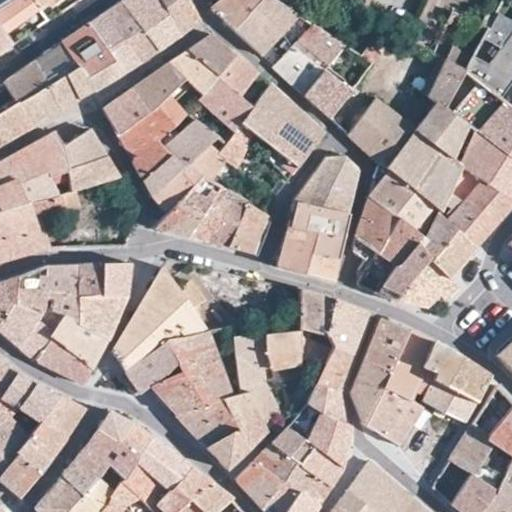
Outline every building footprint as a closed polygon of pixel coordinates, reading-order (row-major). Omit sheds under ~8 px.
[(32,3),(29,0),(10,0),(0,7),(0,28),(4,33),(37,10),(32,3)] [(39,10),(53,0),(36,0),(32,3),(37,10),(38,11),(39,10)] [(121,0),(119,2),(156,51),(181,33),(158,0),(121,0)] [(158,0),(181,33),(198,19),(187,0),(158,0)] [(220,0),(212,7),(209,9),(232,30),(242,19),(252,8),(259,0),(220,0)] [(274,0),(259,0),(252,8),(281,32),(288,24),(297,15),(274,0)] [(103,13),(138,63),(156,51),(119,2),(103,13)] [(252,8),(242,19),(271,43),(281,32),(252,8)] [(477,81),(501,101),(511,85),(511,21),(496,12),(488,28),(481,38),(500,48),(488,65),(473,56),(472,58),(464,71),(477,81)] [(87,24),(122,72),(138,63),(103,13),(87,24)] [(297,15),(288,24),(295,30),(296,30),(306,21),(297,15)] [(242,19),(232,30),(260,55),(271,43),(242,19)] [(72,61),(91,90),(122,72),(87,24),(60,42),(72,61)] [(297,40),(327,65),(345,45),(313,25),(297,40)] [(0,54),(12,46),(4,33),(0,28),(0,54)] [(186,50),(216,77),(218,75),(232,57),(234,55),(211,34),(186,50)] [(455,41),(451,49),(472,58),(473,56),(476,50),(475,49),(455,41)] [(273,67),(304,95),(325,71),(292,46),(273,67)] [(360,55),(372,63),(377,54),(366,46),(360,55)] [(465,125),(449,112),(442,106),(464,71),(472,58),(451,49),(445,61),(426,97),(433,102),(413,129),(373,99),(347,132),(346,134),(379,164),(379,165),(430,206),(438,213),(461,167),(458,166),(450,160),(465,125)] [(167,63),(183,79),(200,95),(216,77),(186,50),(167,63)] [(47,51),(33,61),(43,81),(59,70),(48,54),(47,51)] [(419,92),(426,97),(445,61),(438,57),(419,92)] [(13,101),(31,127),(57,111),(43,81),(33,61),(1,83),(13,101)] [(43,81),(57,111),(91,90),(72,61),(59,70),(43,81)] [(156,105),(166,95),(183,79),(167,63),(101,109),(117,136),(156,105)] [(325,71),(304,95),(330,119),(331,118),(350,91),(325,71)] [(240,120),(241,119),(223,105),(233,92),(216,77),(200,95),(185,113),(193,119),(202,127),(216,137),(223,143),(240,120)] [(511,109),(501,101),(477,81),(449,112),(465,125),(473,131),(511,162),(511,109)] [(256,99),(241,119),(240,120),(223,143),(216,153),(224,160),(235,168),(251,133),(272,149),(296,167),(321,135),(320,133),(267,84),(256,99)] [(156,141),(173,126),(184,114),(166,95),(156,105),(117,136),(123,146),(135,154),(133,156),(132,161),(156,143),(156,141)] [(0,108),(0,144),(31,127),(13,101),(0,108)] [(193,135),(202,127),(193,119),(178,131),(173,126),(156,141),(156,143),(132,161),(142,180),(193,135)] [(150,195),(206,146),(216,137),(202,127),(193,135),(142,180),(150,195)] [(62,145),(67,168),(105,155),(90,130),(87,129),(62,145)] [(511,162),(473,131),(458,166),(461,167),(511,203),(511,162)] [(48,177),(65,171),(67,171),(67,168),(62,145),(53,132),(0,160),(0,210),(28,202),(29,203),(56,195),(52,185),(48,177)] [(224,160),(216,153),(206,146),(150,195),(165,212),(198,174),(209,181),(224,160)] [(286,181),(296,167),(272,149),(263,159),(286,181)] [(67,171),(65,171),(67,181),(69,191),(75,189),(118,177),(105,155),(67,168),(67,171)] [(326,156),(292,201),(347,214),(357,171),(356,168),(343,155),(326,156)] [(430,206),(379,165),(367,198),(395,218),(412,230),(430,206)] [(511,203),(461,167),(438,213),(473,247),(490,229),(511,203)] [(52,185),(67,181),(65,171),(48,177),(52,185)] [(187,236),(219,187),(209,181),(198,174),(165,212),(153,227),(187,236)] [(207,241),(231,195),(219,187),(187,236),(207,241)] [(80,210),(75,189),(69,191),(60,193),(63,206),(66,213),(66,214),(80,210)] [(28,202),(0,210),(0,261),(42,249),(32,215),(63,206),(60,193),(56,195),(29,203),(28,202)] [(226,247),(244,204),(231,195),(207,241),(226,247)] [(395,218),(367,198),(354,238),(369,249),(364,257),(357,271),(357,273),(361,276),(365,271),(376,254),(395,218)] [(347,214),(292,201),(291,203),(286,225),(314,232),(313,237),(340,246),(347,214)] [(262,212),(244,204),(226,247),(252,255),(253,255),(255,254),(256,254),(257,252),(258,251),(271,217),(262,212)] [(473,247),(438,213),(430,229),(423,238),(418,244),(429,257),(447,276),(473,247)] [(412,230),(395,218),(376,254),(392,265),(394,266),(414,242),(418,244),(423,238),(412,230)] [(314,232),(286,225),(276,267),(335,283),(338,270),(334,269),(340,246),(313,237),(314,232)] [(352,249),(364,257),(369,249),(354,238),(352,249)] [(429,257),(418,244),(414,242),(394,266),(392,265),(380,282),(373,291),(373,292),(392,300),(395,301),(411,277),(429,257)] [(366,272),(380,282),(392,265),(376,254),(365,271),(366,272)] [(447,276),(429,257),(411,277),(395,301),(426,307),(439,295),(443,299),(457,285),(447,276)] [(128,262),(102,263),(101,296),(124,296),(125,289),(128,262)] [(101,296),(102,263),(76,264),(76,294),(101,296)] [(76,294),(76,264),(44,266),(45,290),(76,294)] [(45,290),(44,266),(16,276),(12,303),(40,315),(42,309),(43,300),(45,290)] [(111,351),(124,371),(164,341),(167,340),(177,339),(187,336),(197,333),(207,330),(162,267),(159,271),(152,283),(139,306),(125,329),(111,351)] [(0,324),(12,305),(12,303),(16,276),(0,282),(0,324)] [(296,329),(299,329),(309,332),(317,294),(299,289),(298,292),(296,328),(296,329)] [(76,294),(45,290),(43,300),(51,302),(52,314),(62,318),(76,324),(76,294)] [(124,296),(101,296),(76,294),(76,324),(104,339),(124,296)] [(317,294),(309,332),(324,336),(332,298),(317,294)] [(332,298),(324,336),(325,336),(327,336),(328,338),(329,339),(330,344),(331,346),(350,355),(365,314),(365,311),(332,298)] [(62,318),(52,314),(42,309),(40,315),(12,303),(12,305),(0,324),(0,332),(17,347),(36,360),(50,337),(62,318)] [(76,324),(62,318),(50,337),(90,367),(104,339),(76,324)] [(389,371),(409,329),(380,318),(363,360),(389,371)] [(265,353),(270,371),(298,366),(298,335),(299,329),(296,329),(296,328),(264,332),(265,353)] [(423,395),(431,381),(430,380),(433,372),(419,367),(431,341),(419,335),(409,329),(389,371),(383,386),(410,401),(413,391),(423,395)] [(167,340),(164,341),(176,363),(179,372),(154,382),(148,385),(174,414),(201,405),(231,396),(207,332),(207,330),(197,333),(187,336),(177,339),(167,340)] [(264,372),(270,371),(265,353),(264,332),(235,335),(235,337),(232,337),(240,393),(246,391),(265,430),(273,422),(275,420),(264,372)] [(298,366),(321,368),(331,346),(330,344),(298,335),(298,366)] [(90,367),(50,337),(36,360),(80,382),(81,383),(82,382),(90,367)] [(511,372),(511,339),(494,356),(511,372)] [(164,341),(124,371),(121,376),(134,396),(148,385),(154,382),(176,363),(164,341)] [(443,386),(460,358),(445,348),(431,341),(419,367),(433,372),(430,380),(431,381),(443,386)] [(350,355),(331,346),(321,368),(314,384),(337,391),(337,390),(350,355)] [(479,370),(460,358),(443,386),(454,392),(474,402),(488,376),(479,370)] [(383,386),(389,371),(363,360),(350,392),(362,423),(364,425),(383,386)] [(0,396),(17,372),(0,362),(0,396)] [(17,372),(0,396),(0,400),(16,409),(38,422),(56,396),(45,390),(31,382),(17,372)] [(454,392),(443,386),(431,381),(423,395),(420,400),(425,402),(434,407),(444,412),(454,392)] [(337,391),(314,384),(308,397),(305,404),(321,412),(341,421),(337,391)] [(470,424),(487,434),(511,404),(511,402),(495,385),(470,424)] [(410,401),(383,386),(364,425),(365,426),(398,445),(422,407),(410,401)] [(201,405),(174,414),(204,446),(235,428),(246,449),(265,430),(246,391),(240,393),(231,396),(201,405)] [(474,402),(454,392),(444,412),(463,422),(464,419),(474,402)] [(56,396),(38,422),(64,437),(72,426),(84,407),(58,393),(56,396)] [(0,425),(9,416),(16,409),(0,400),(0,425)] [(321,412),(305,404),(284,427),(298,435),(312,448),(340,470),(340,468),(345,448),(349,428),(349,424),(341,421),(321,412)] [(511,404),(487,434),(485,441),(492,445),(511,457),(511,404)] [(107,410),(96,429),(118,444),(134,456),(150,437),(132,423),(109,410),(107,410)] [(9,416),(0,425),(0,473),(16,453),(14,451),(27,436),(28,435),(9,416)] [(28,435),(27,436),(52,454),(64,437),(38,422),(28,435)] [(472,474),(473,473),(481,461),(492,445),(485,441),(487,434),(470,424),(448,460),(450,461),(468,473),(472,474)] [(298,435),(284,427),(282,429),(270,442),(296,464),(312,448),(298,435)] [(235,428),(204,446),(225,469),(246,449),(235,428)] [(118,444),(96,429),(85,446),(106,465),(121,479),(131,462),(134,456),(118,444)] [(14,451),(16,453),(38,473),(52,454),(27,436),(14,451)] [(150,437),(134,456),(131,462),(142,470),(153,479),(163,488),(167,492),(189,468),(189,467),(150,437)] [(284,482),(296,464),(270,442),(252,460),(284,482)] [(106,465),(85,446),(74,459),(94,480),(96,477),(106,465)] [(340,470),(312,448),(296,464),(284,482),(316,506),(326,490),(340,470)] [(16,453),(0,473),(0,480),(19,496),(38,473),(16,453)] [(80,497),(94,480),(74,459),(59,476),(80,497)] [(284,482),(252,460),(235,478),(262,508),(284,482)] [(346,489),(373,511),(385,511),(405,492),(371,463),(369,462),(368,461),(366,461),(346,489)] [(491,468),(481,461),(473,473),(483,480),(491,468)] [(511,502),(511,462),(510,461),(497,489),(479,511),(505,511),(510,505),(511,502)] [(131,462),(121,479),(118,482),(135,498),(150,511),(214,511),(230,498),(189,468),(167,492),(163,488),(153,479),(142,470),(131,462)] [(479,511),(497,489),(483,480),(473,473),(472,474),(468,473),(450,501),(449,503),(460,511),(479,511)] [(74,502),(80,497),(59,476),(54,482),(74,502)] [(97,511),(113,491),(96,477),(94,480),(80,497),(74,502),(63,511),(97,511)] [(63,511),(74,502),(54,482),(34,508),(37,511),(63,511)] [(135,498),(118,482),(113,491),(97,511),(117,511),(114,509),(135,498)] [(312,511),(316,506),(284,482),(262,508),(265,511),(312,511)] [(333,506),(339,511),(373,511),(346,489),(333,506)] [(428,511),(405,492),(385,511),(428,511)]
